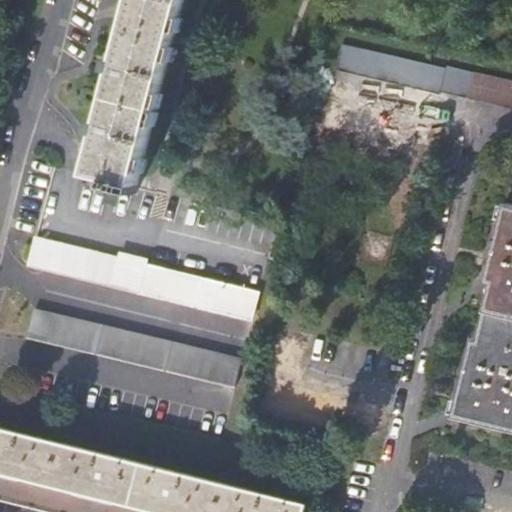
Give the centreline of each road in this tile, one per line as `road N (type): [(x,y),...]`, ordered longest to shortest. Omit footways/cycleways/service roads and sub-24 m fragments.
road 1 (residential): [(388,511),(477,130)]
road 2 (residential): [(0,211),(64,0)]
